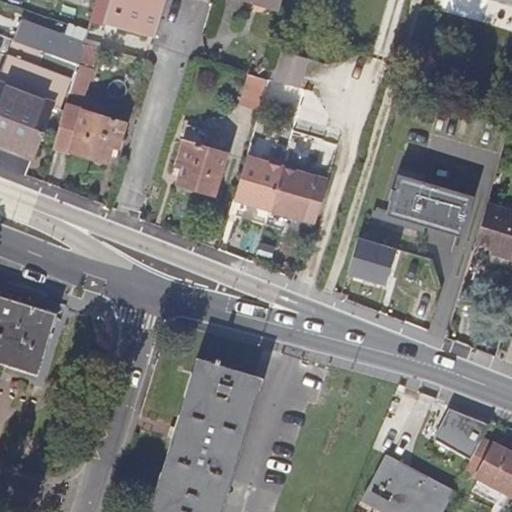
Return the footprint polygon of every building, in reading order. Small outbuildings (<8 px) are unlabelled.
[(167,0),(99,0),(97,9),(160,28),(167,0)] [(281,0),(247,0),(279,9),(281,0)] [(22,25),(17,43),(81,61),(86,44),(22,25)] [(49,101),(68,107),(81,61),(17,43),(3,89),(0,87),(0,146),(33,156),(49,101)] [(286,49),(277,78),(304,86),(312,57),(286,49)] [(259,106),(267,77),(252,73),(244,101),(259,106)] [(130,125),(68,107),(59,137),(78,143),(76,152),(113,163),(117,148),(123,149),(130,125)] [(230,156),(187,143),(180,166),(186,168),(182,183),(219,195),(230,156)] [(271,160),(251,154),(238,197),(307,217),(319,221),(323,205),(325,205),(333,178),(319,174),(301,169),(303,164),(272,155),(271,160)] [(425,177),(400,170),(388,211),(462,234),(475,192),(425,177)] [(501,265),(511,268),(511,221),(487,213),(475,253),(502,262),(501,265)] [(350,274),(391,281),(398,243),(357,235),(350,274)] [(30,308),(0,299),(0,363),(37,375),(49,336),(55,316),(30,308)] [(196,358),(180,410),(186,412),(202,360),(196,358)] [(180,410),(171,440),(176,442),(154,511),(214,511),(231,459),(237,461),(247,430),(240,428),(256,377),(202,360),(186,412),(180,410)] [(263,379),(256,377),(240,428),(247,430),(263,379)] [(451,404),(436,436),(474,454),(489,421),(451,404)] [(511,450),(484,438),(468,470),(511,489),(511,450)] [(171,440),(148,511),(154,511),(176,442),(171,440)] [(377,503),(394,511),(443,511),(453,496),(398,467),(401,462),(388,455),(386,459),(385,459),(371,485),(383,492),(377,503)] [(221,511),(237,461),(231,459),(214,511),(221,511)] [(455,491),(401,462),(398,467),(453,496),(455,491)] [(383,492),(371,485),(365,496),(377,503),(383,492)]
